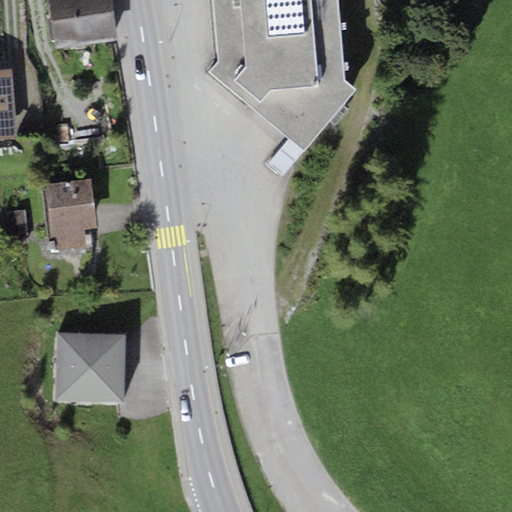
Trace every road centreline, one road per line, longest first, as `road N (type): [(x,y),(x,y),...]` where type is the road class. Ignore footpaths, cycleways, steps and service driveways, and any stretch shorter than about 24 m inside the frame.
road 1 (primary): [(221,511),(186,353),(136,0)]
road 2 (unknown): [(28,144),(10,0)]
